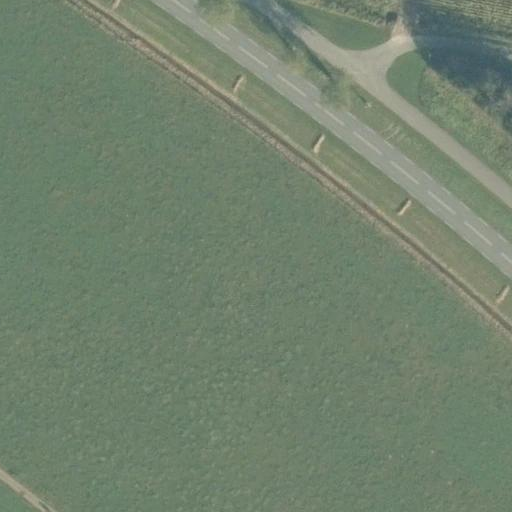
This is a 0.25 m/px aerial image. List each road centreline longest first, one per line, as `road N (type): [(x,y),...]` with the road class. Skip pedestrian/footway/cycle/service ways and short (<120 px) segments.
road 1 (secondary): [(511,263),(300,91),(170,0)]
road 2 (unclassified): [(511,198),(260,0)]
